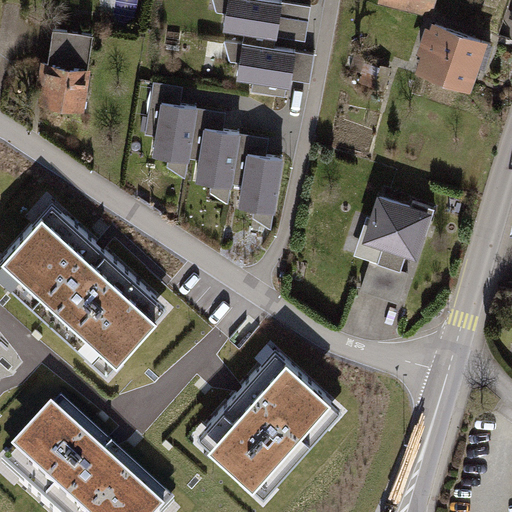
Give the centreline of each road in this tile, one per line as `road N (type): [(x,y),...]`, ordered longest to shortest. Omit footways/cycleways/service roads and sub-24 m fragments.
road 1 (residential): [(446,373),(311,326),(0,125)]
road 2 (secondary): [(511,167),(446,373)]
road 3 (secondary): [(446,373),(401,511)]
